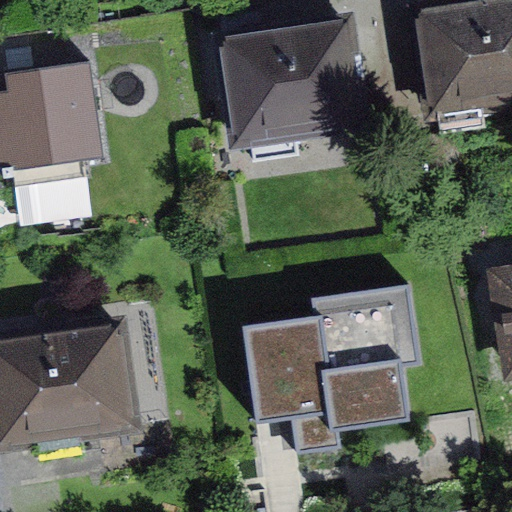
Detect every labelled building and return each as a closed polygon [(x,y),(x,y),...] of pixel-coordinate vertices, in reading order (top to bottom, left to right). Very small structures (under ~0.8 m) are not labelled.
[(511,0),(491,0),(417,11),(431,111),(437,110),(440,133),(484,126),(481,104),(511,99),(511,0)] [(368,26),(233,47),(250,151),(385,130),(368,26)] [(0,171),(103,157),(90,61),(5,73),(7,90),(0,90),(0,171)] [(511,274),(497,277),(511,367),(511,274)] [(311,296),(313,315),(243,324),(256,422),(291,417),(296,452),(340,446),(337,428),(409,419),(401,365),(419,362),(408,283),(311,296)] [(137,334),(0,352),(0,360),(14,458),(152,440),(137,334)]
